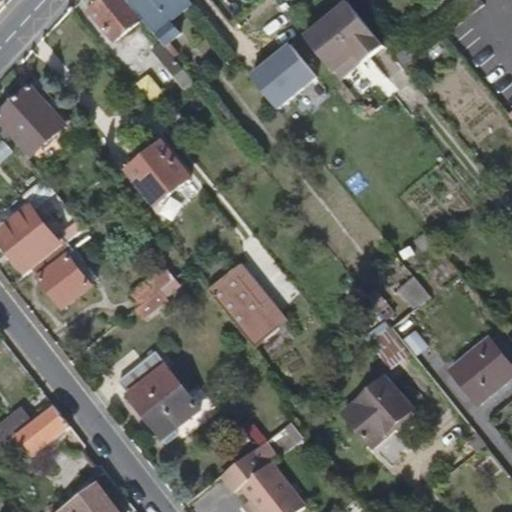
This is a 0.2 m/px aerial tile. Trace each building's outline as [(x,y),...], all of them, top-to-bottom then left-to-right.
[(133,6),(128,0),(107,0),(93,12),(117,42),(145,20),(133,6)] [(169,24),(194,5),(189,0),(141,0),(133,6),(145,20),(157,35),(163,43),(168,49),(173,44),(180,40),(169,24)] [(405,68),(485,5),(481,0),(462,0),(394,54),(405,68)] [(379,39),(380,39),(352,4),(309,38),(337,73),(379,39)] [(379,39),(337,73),(345,82),(386,48),(379,39)] [(252,73),(281,110),(322,77),(293,41),(252,73)] [(168,49),(163,43),(154,50),(167,67),(176,59),(168,49)] [(168,49),(176,59),(182,55),(173,44),(168,49)] [(176,59),(167,67),(177,78),(186,71),(176,59)] [(163,67),(136,89),(152,108),(178,86),(163,67)] [(62,128),(72,120),(40,81),(33,88),(31,87),(0,115),(0,121),(33,156),(62,128)] [(86,137),(72,120),(62,128),(76,145),(86,137)] [(192,178),(164,143),(130,171),(158,206),(192,178)] [(36,209),(57,193),(46,178),(25,195),(36,209)] [(311,194),(297,207),(345,257),(358,244),(311,194)] [(47,246),(39,236),(43,232),(37,225),(43,221),(32,208),(0,234),(0,237),(27,271),(51,251),(54,253),(69,242),(86,228),(80,220),(47,246)] [(91,284),(70,256),(76,252),(69,242),(54,253),(35,268),(41,276),(40,278),(64,308),(93,286),(91,284)] [(97,278),(76,252),(70,256),(91,284),(97,278)] [(162,290),(177,278),(167,265),(130,296),(140,308),(162,290)] [(283,329),(237,270),(211,291),(258,349),(283,329)] [(162,290),(168,298),(183,286),(177,278),(162,290)] [(144,317),(168,298),(162,290),(140,308),(138,310),(144,317)] [(378,337),(371,342),(393,371),(414,355),(392,326),(389,329),(386,324),(375,332),(378,337)] [(266,359),(291,339),(283,329),(258,349),(266,359)] [(479,402),(511,375),(511,362),(491,337),(452,367),(479,402)] [(203,408),(159,354),(122,383),(164,439),(176,430),(203,408)] [(374,446),(413,410),(385,378),(346,414),(374,446)] [(33,457),(71,428),(55,407),(34,423),(17,437),(33,457)] [(0,449),(17,437),(34,423),(25,410),(0,429),(0,449)] [(298,424),(272,437),(280,453),(306,441),(298,424)] [(251,434),(261,447),(267,442),(269,440),(259,427),(251,434)] [(176,430),(164,439),(169,445),(181,436),(176,430)] [(298,511),(307,506),(273,462),(279,457),(267,442),(261,447),(224,476),(236,491),(242,487),(251,499),(259,508),(261,511),(298,511)] [(494,455),(480,465),(493,482),(506,472),(494,455)] [(119,511),(100,486),(66,511),(119,511)] [(254,511),(259,508),(251,499),(243,507),(246,511),(254,511)]
